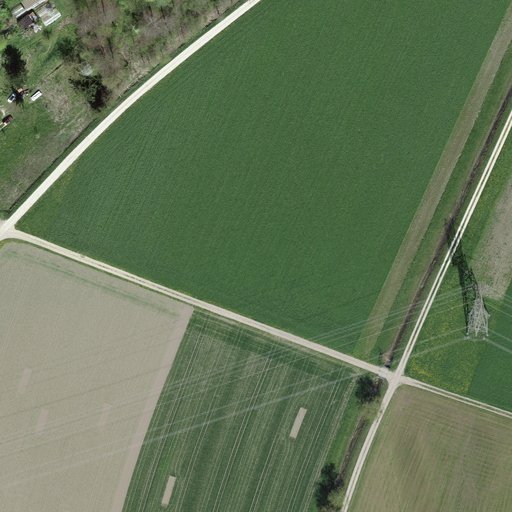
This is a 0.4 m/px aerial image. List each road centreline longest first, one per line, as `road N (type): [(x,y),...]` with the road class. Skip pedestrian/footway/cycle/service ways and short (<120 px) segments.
road 1 (track): [(511,416),(2,233)]
road 2 (track): [(344,511),(395,377),(511,118)]
road 3 (track): [(2,233),(110,119),(256,0)]
